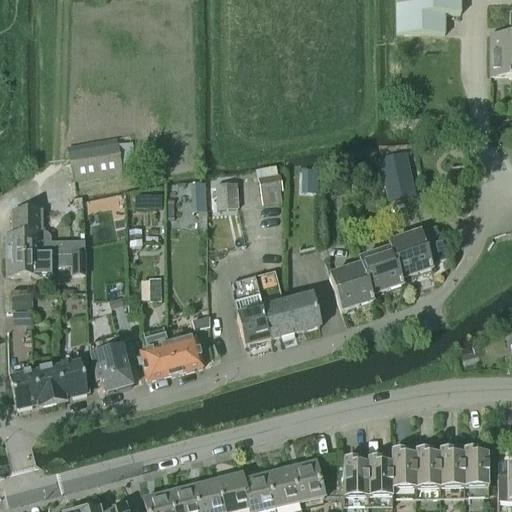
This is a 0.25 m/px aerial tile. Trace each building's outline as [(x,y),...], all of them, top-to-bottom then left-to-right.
[(457,0),(393,0),(394,40),(442,39),(442,19),(458,19),(457,0)] [(509,38),(488,39),(488,80),(511,79),(511,15),(507,16),(508,30),(509,30),(509,38)] [(116,152),(68,161),(69,162),(72,184),(76,184),(120,176),(119,171),(116,152)] [(404,158),(378,163),(387,204),(413,199),(406,169),(404,158)] [(274,171),(256,174),(257,182),(262,209),(282,206),(277,179),(276,179),(274,171)] [(301,174),(301,182),(316,182),(316,175),(301,174)] [(237,188),(205,189),(207,214),(238,213),(237,188)] [(159,200),(133,200),(133,212),(159,212),(159,200)] [(125,205),(115,205),(115,218),(125,218),(125,205)] [(204,205),(190,205),(191,217),(204,217),(204,205)] [(98,212),(88,212),(88,222),(98,222),(98,212)] [(6,242),(4,244),(4,254),(6,256),(6,260),(59,258),(59,262),(82,261),(82,249),(47,250),(46,238),(39,238),(39,213),(10,214),(10,238),(5,238),(6,242)] [(418,237),(386,248),(401,290),(401,289),(399,284),(431,273),(429,268),(444,263),(434,233),(419,238),(418,237)] [(388,254),(357,264),(371,306),(372,306),(370,300),(401,290),(386,248),(388,254)] [(6,264),(4,266),(4,276),(6,278),(7,282),(37,281),(49,281),(48,270),(70,270),(71,280),(82,280),(82,261),(59,262),(59,258),(6,260),(6,264)] [(359,270),(327,281),(340,317),(371,306),(357,264),(357,265),(359,270)] [(274,277),(253,282),(269,345),(293,338),(285,307),(281,308),(274,277)] [(253,282),(232,288),(240,319),(235,320),(244,352),(269,345),(253,282)] [(158,283),(148,284),(149,305),(159,305),(158,283)] [(30,298),(10,298),(10,313),(30,313),(30,298)] [(310,300),(285,307),(293,338),(318,331),(310,300)] [(124,301),(107,306),(110,313),(125,309),(124,301)] [(137,310),(127,310),(128,322),(138,322),(137,310)] [(29,316),(12,316),(12,331),(29,331),(29,316)] [(208,322),(191,326),(194,336),(209,332),(208,322)] [(146,354),(138,356),(146,386),(174,378),(165,349),(161,334),(146,338),(147,343),(143,344),(146,354)] [(117,339),(88,347),(89,359),(91,367),(90,367),(95,385),(99,384),(103,397),(131,389),(117,339)] [(193,341),(165,349),(174,378),(201,370),(193,341)] [(78,366),(56,371),(62,403),(86,397),(79,366),(78,366)] [(56,371),(32,376),(38,408),(39,412),(63,407),(62,403),(56,371)] [(32,376),(8,381),(14,413),(38,408),(32,376)] [(463,453),(439,454),(439,493),(463,493),(463,453)] [(487,453),(463,453),(463,493),(487,493),(487,453)] [(415,454),(390,454),(390,462),(391,501),(392,501),(392,494),(415,494),(415,454)] [(439,454),(415,454),(415,494),(439,493),(439,454)] [(365,462),(342,462),(342,502),(365,502),(365,462)] [(390,462),(365,462),(365,502),(391,501),(390,462)] [(313,467),(289,473),(298,509),(322,503),(313,467)] [(506,479),(497,479),(497,507),(506,507),(511,507),(511,467),(506,467),(506,479)] [(289,473),(264,480),(272,511),(287,511),(298,509),(289,473)] [(239,479),(215,485),(221,511),(246,511),(240,485),(239,479)] [(272,511),(264,480),(240,485),(246,511),(272,511)] [(221,511),(215,485),(191,491),(196,511),(221,511)] [(196,511),(191,491),(167,497),(170,511),(196,511)] [(170,511),(167,497),(142,503),(144,511),(170,511)]
